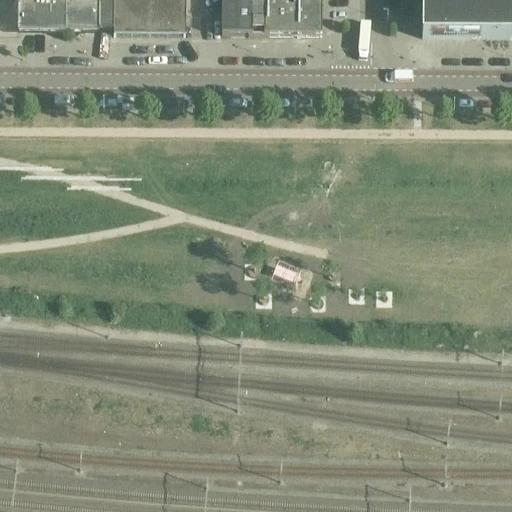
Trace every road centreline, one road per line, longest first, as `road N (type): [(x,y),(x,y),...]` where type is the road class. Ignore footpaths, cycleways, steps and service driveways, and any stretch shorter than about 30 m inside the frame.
road 1 (tertiary): [(0,81),(374,81)]
road 2 (tertiary): [(374,81),(511,83)]
